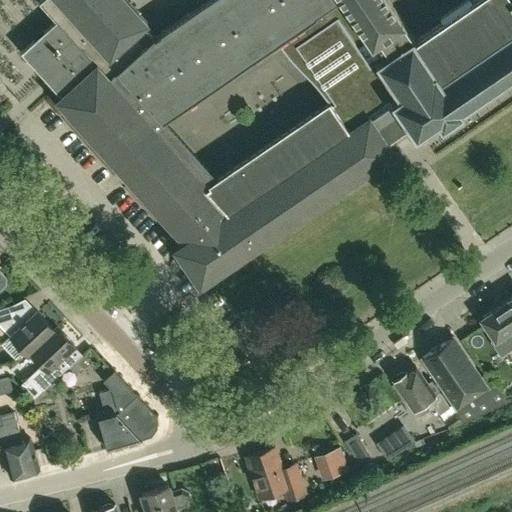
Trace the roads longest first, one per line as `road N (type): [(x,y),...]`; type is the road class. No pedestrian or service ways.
road 1 (residential): [(204,440),(245,429),(511,251)]
road 2 (residential): [(204,440),(0,215)]
road 3 (residential): [(0,496),(204,440)]
